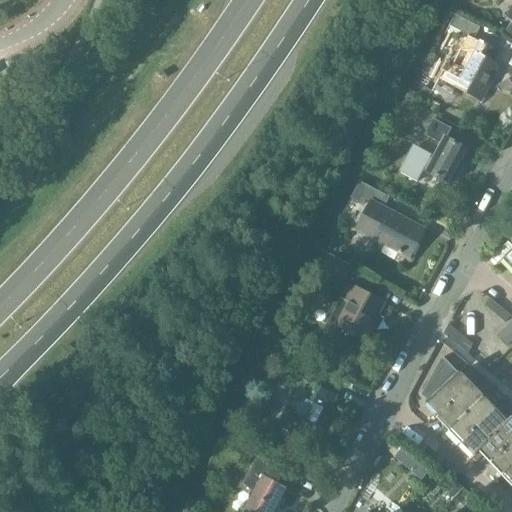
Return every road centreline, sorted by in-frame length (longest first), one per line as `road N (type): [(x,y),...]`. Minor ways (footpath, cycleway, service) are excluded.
road 1 (trunk): [(0,380),(195,163),(310,0)]
road 2 (trunk): [(249,0),(161,123),(0,309)]
road 3 (residential): [(393,406),(468,263)]
road 4 (residential): [(506,511),(393,406)]
road 5 (residential): [(336,511),(393,406)]
